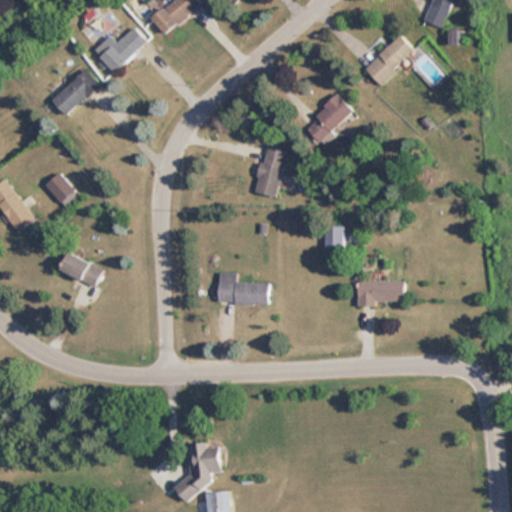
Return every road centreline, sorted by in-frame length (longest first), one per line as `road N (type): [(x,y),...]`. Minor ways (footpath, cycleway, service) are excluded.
road 1 (residential): [(0,319),(55,359),(129,372),(461,367),(487,394),(498,511)]
road 2 (residential): [(172,373),(160,204),(181,128),(231,71),(315,0)]
